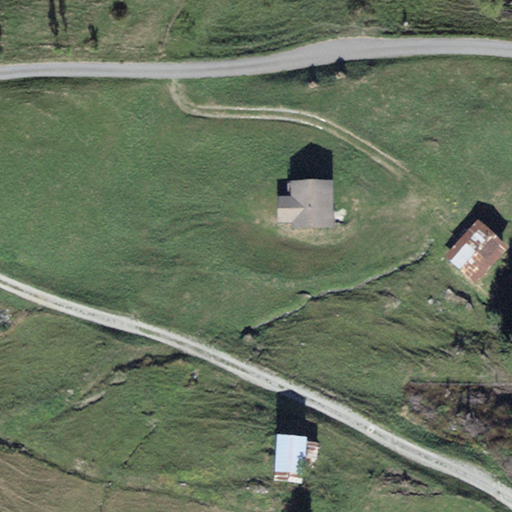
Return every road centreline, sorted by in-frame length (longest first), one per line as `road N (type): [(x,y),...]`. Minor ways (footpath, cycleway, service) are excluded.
road 1 (track): [(0,283),(177,341),(511,506)]
road 2 (unclassified): [(511,54),(418,48),(245,71),(0,78)]
road 3 (track): [(177,341),(116,359),(24,427),(62,461),(112,479),(246,505)]
road 4 (track): [(176,72),(181,101),(208,114),(301,119),(395,169),(407,204),(364,218)]
